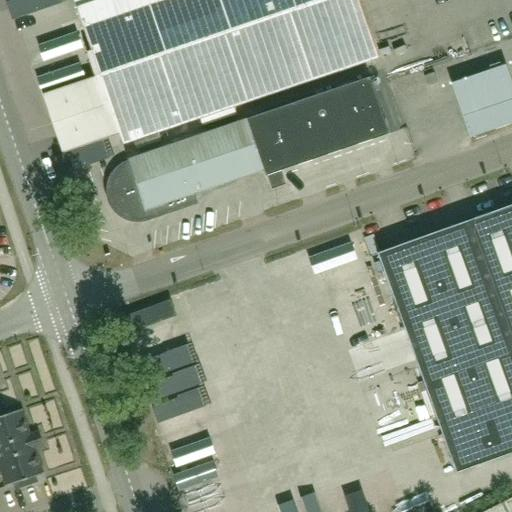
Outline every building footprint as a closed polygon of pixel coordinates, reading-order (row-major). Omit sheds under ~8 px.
[(103,0),(76,9),(122,146),(199,120),(202,128),(236,116),(233,109),(377,60),(356,0),(103,0)] [(511,84),(509,74),(453,94),(472,148),(511,134),(511,84)] [(434,75),(424,78),(428,88),(438,84),(434,75)] [(116,182),(114,190),(115,197),(118,204),(122,211),(128,215),(135,218),(142,219),(150,218),(195,202),(194,198),(267,173),(269,179),(392,138),(372,79),(130,161),(132,167),(126,170),(120,175),(116,182)] [(327,162),(331,178),(404,161),(400,144),(327,162)] [(511,207),(381,255),(460,474),(511,455),(511,207)] [(275,306),(242,316),(264,385),(296,374),(275,306)] [(222,326),(180,334),(185,359),(227,351),(222,326)] [(335,392),(340,406),(385,390),(380,376),(335,392)] [(21,411),(0,418),(0,474),(5,489),(13,486),(14,492),(37,484),(35,479),(43,476),(21,411)] [(342,511),(372,511),(368,497),(341,506),(342,511)] [(511,511),(511,498),(485,511),(511,511)]
